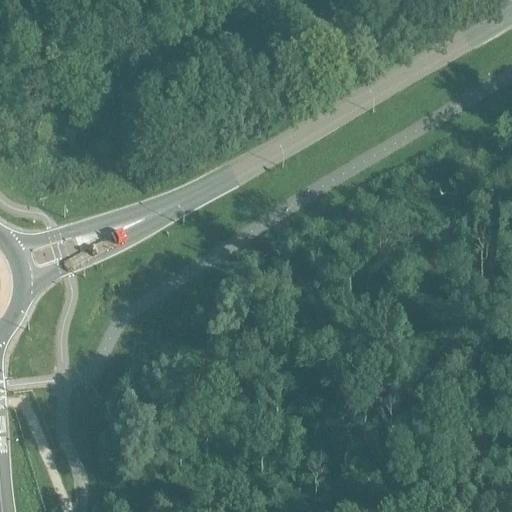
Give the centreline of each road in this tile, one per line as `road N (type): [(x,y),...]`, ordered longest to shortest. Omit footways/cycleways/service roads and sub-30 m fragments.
road 1 (tertiary): [(149,214),(511,11)]
road 2 (tertiary): [(22,282),(105,245),(149,214)]
road 3 (tertiary): [(149,214),(9,246)]
road 4 (unknown): [(0,403),(28,410),(67,511)]
